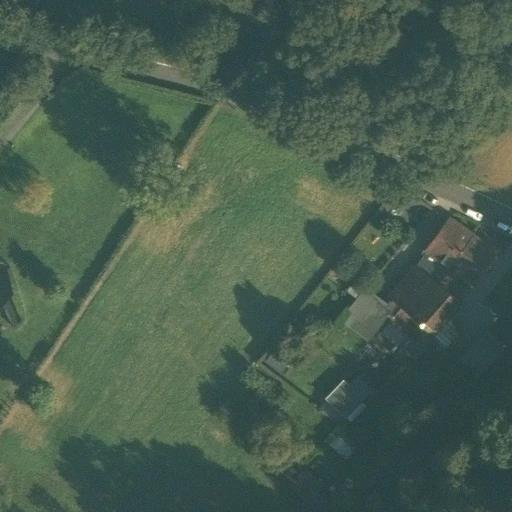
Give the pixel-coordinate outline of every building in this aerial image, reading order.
[(426,251),(428,252),(451,268),(473,236),(472,236),(473,235),(449,219),(426,251)] [(496,252),(473,236),(451,268),(474,284),(496,252)] [(401,308),(412,317),(439,286),(447,274),(451,268),(428,252),(417,266),(416,265),(391,299),(401,308)] [(439,286),(446,292),(447,291),(455,280),(447,274),(439,286)] [(446,292),(439,286),(412,317),(427,329),(433,334),(434,333),(449,316),(461,303),(447,291),(446,292)] [(351,312),(362,320),(378,298),(366,289),(349,310),(351,312)] [(21,320),(10,298),(3,307),(13,328),(21,320)] [(362,320),(376,331),(387,315),(388,316),(393,309),(378,298),(362,320)] [(417,340),(427,329),(412,317),(401,308),(391,319),(416,341),(417,340)] [(368,342),(376,331),(362,320),(351,312),(342,323),(368,342)] [(458,335),(449,316),(434,333),(439,338),(448,346),(458,335)] [(417,340),(427,349),(438,339),(439,338),(434,333),(433,334),(427,329),(417,340)] [(456,361),(473,380),(505,350),(488,331),(456,361)] [(415,360),(427,349),(417,340),(416,341),(406,352),(415,360)] [(278,344),(263,365),(279,376),(294,356),(278,344)] [(357,375),(348,385),(362,399),(371,389),(357,375)] [(344,381),(332,394),(336,398),(348,385),(344,381)] [(326,400),(344,418),(362,399),(348,385),(336,398),(332,394),(326,400)]
